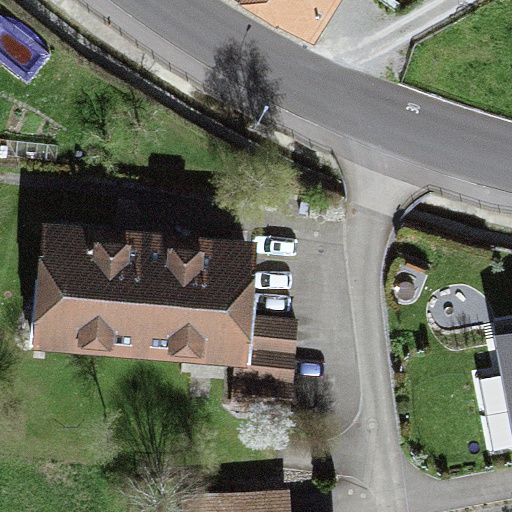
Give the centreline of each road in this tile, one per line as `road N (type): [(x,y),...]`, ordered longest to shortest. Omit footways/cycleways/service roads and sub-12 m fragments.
road 1 (residential): [(382,126),(375,511)]
road 2 (tertiary): [(152,0),(274,79),(382,126)]
road 3 (tertiary): [(382,126),(511,163)]
